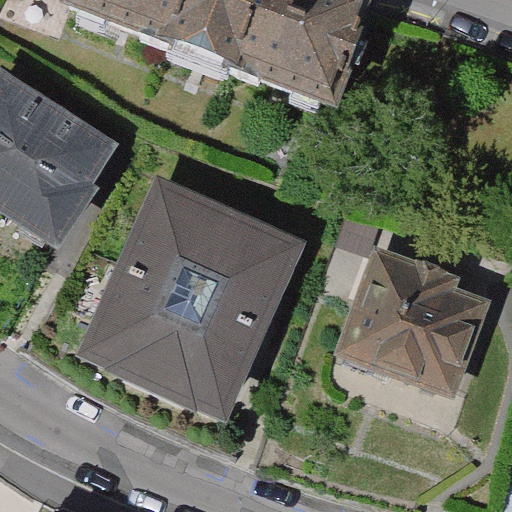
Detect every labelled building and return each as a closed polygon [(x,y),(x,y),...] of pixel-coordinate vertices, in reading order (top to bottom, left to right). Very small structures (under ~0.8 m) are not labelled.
[(234,0),(73,0),(68,13),(211,65),(234,0)] [(390,4),(378,0),(234,0),(211,65),(350,115),(390,4)] [(0,217),(67,261),(108,199),(100,194),(126,154),(7,76),(0,85),(0,217)] [(165,184),(83,370),(236,436),(317,251),(165,184)] [(367,258),(377,228),(344,217),(334,247),(367,258)] [(369,258),(332,355),(455,402),(493,301),(458,288),(461,278),(374,244),(369,258)]
